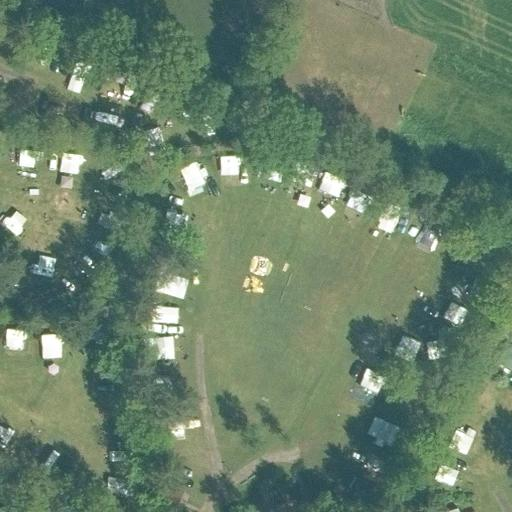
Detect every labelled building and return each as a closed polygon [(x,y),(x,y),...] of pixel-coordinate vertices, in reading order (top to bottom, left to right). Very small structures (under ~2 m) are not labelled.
[(4,85),(0,95),(0,113),(17,119),(26,93),(4,85)] [(158,217),(158,234),(185,234),(185,217),(158,217)] [(139,321),(172,322),(173,297),(140,297),(139,321)] [(0,349),(18,352),(23,327),(4,323),(0,344),(0,349)] [(507,342),(510,329),(498,326),(495,339),(507,342)] [(145,355),(167,354),(167,338),(144,339),(145,355)] [(394,338),(387,358),(407,366),(414,346),(394,338)] [(486,357),(494,361),(499,353),(491,348),(486,357)] [(485,408),(491,391),(471,384),(465,401),(485,408)] [(459,452),(471,432),(452,421),(440,440),(459,452)]
